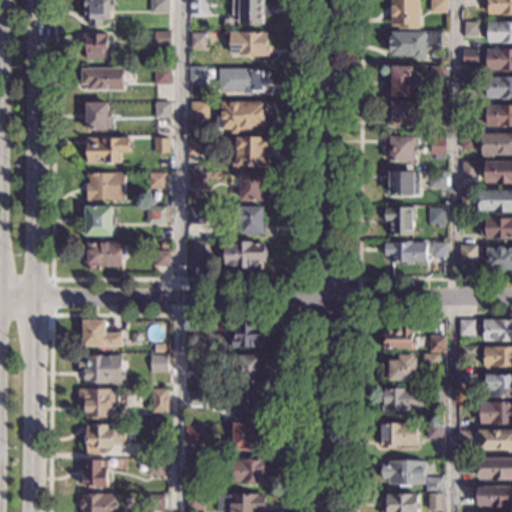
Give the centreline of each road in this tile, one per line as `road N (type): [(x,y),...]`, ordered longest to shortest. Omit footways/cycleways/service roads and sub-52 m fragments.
road 1 (secondary): [(33,511),(36,0)]
road 2 (residential): [(327,511),(329,0)]
road 3 (residential): [(511,295),(82,300)]
